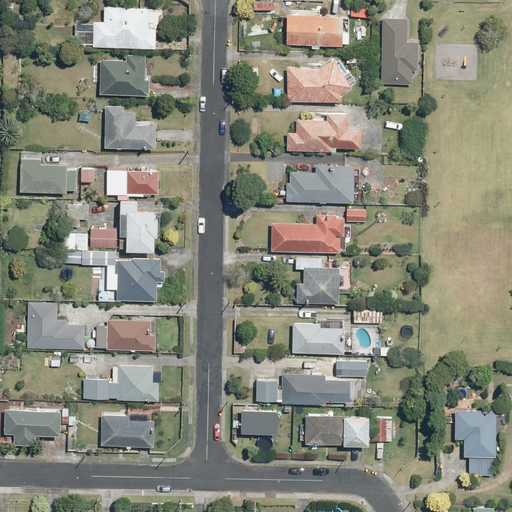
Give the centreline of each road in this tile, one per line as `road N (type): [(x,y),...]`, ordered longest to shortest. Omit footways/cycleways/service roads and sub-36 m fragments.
road 1 (residential): [(215,0),(205,478)]
road 2 (residential): [(0,475),(205,478)]
road 3 (residential): [(205,478),(349,480),(379,493),(389,511)]
